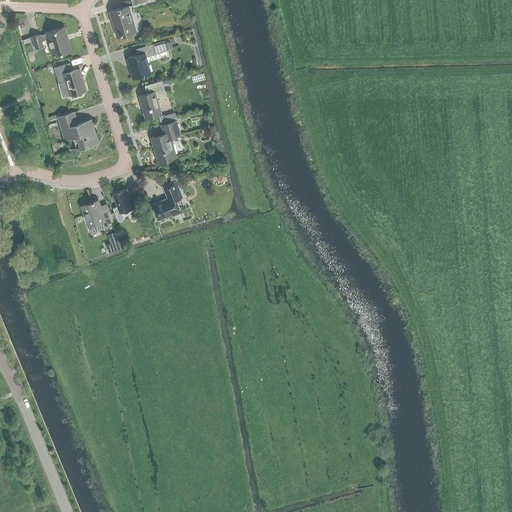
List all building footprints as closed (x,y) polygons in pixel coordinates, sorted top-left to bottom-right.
[(128,6),(109,12),(116,35),(135,30),(128,6)] [(64,37),(66,36),(64,27),(46,33),(46,34),(40,36),(39,35),(32,37),(35,49),(43,46),(41,41),(48,39),(52,55),(68,50),(64,37)] [(164,41),(154,44),(136,49),(138,55),(127,58),(133,78),(150,73),(145,57),(167,51),(164,41)] [(69,63),(54,68),(58,83),(65,81),(69,95),(70,95),(71,99),(83,96),(81,92),(85,91),(79,69),(71,71),(69,63)] [(138,96),(145,118),(161,113),(156,96),(165,93),(161,81),(144,86),(146,94),(138,96)] [(58,117),(64,140),(73,137),(73,134),(76,133),(80,148),(97,143),(91,120),(77,124),(73,112),(58,117)] [(177,119),(175,113),(160,118),(161,124),(177,119)] [(175,121),(161,126),(164,134),(151,138),(158,162),(175,157),(170,138),(179,135),(175,121)] [(218,174),(217,181),(227,182),(228,175),(218,174)] [(175,198),(181,196),(175,181),(162,186),(167,198),(152,204),(158,220),(171,215),(172,216),(181,213),(175,198)] [(112,195),(117,207),(112,209),(117,219),(118,221),(120,222),(122,221),(123,219),(123,217),(121,212),(132,208),(136,218),(141,216),(143,215),(138,202),(132,204),(126,189),(112,195)] [(97,200),(81,206),(88,227),(102,222),(105,229),(114,225),(109,210),(102,213),(97,200)] [(111,243),(106,245),(109,253),(121,249),(118,241),(115,232),(108,235),(111,243)]
